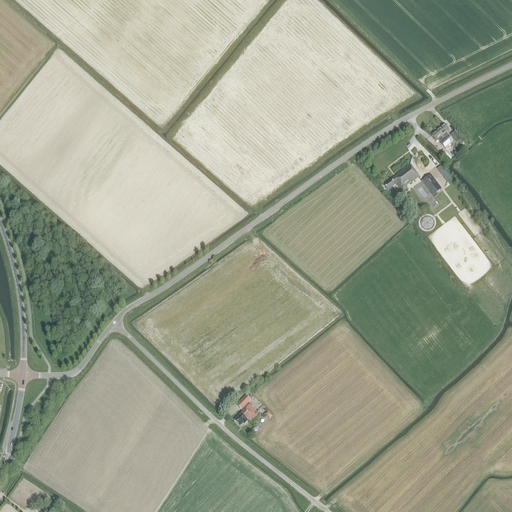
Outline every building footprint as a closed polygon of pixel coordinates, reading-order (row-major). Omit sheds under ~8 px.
[(453,141),(446,133),(449,130),(444,124),(438,130),(441,133),(442,135),(446,138),(449,142),(450,143),(453,141)] [(446,138),(442,135),(441,133),(438,130),(431,136),(436,141),(438,139),(441,143),(440,143),(445,148),(450,143),(449,142),(446,138)] [(461,139),(459,137),(454,131),(451,135),(455,140),(457,138),(460,141),(461,139)] [(454,156),(447,150),(444,154),(451,159),(454,156)] [(406,187),(419,177),(410,164),(397,174),(397,175),(383,186),(387,191),(396,184),(402,193),(407,189),(406,187)] [(442,164),(437,168),(447,182),(452,178),(442,164)] [(429,190),(432,188),(436,192),(441,188),(430,174),(422,181),(429,190)] [(244,424),(245,423),(251,417),(253,419),(256,416),(254,414),(256,412),(249,405),(250,404),(248,403),(251,401),(245,396),(236,405),(242,410),(243,411),(234,420),(240,426),(243,423),(244,424)] [(266,412),(264,414),(261,417),(266,422),(269,420),(273,416),(268,411),(267,411),(266,412)]
